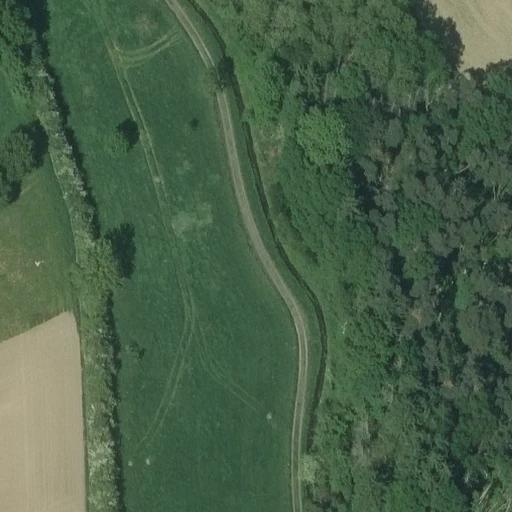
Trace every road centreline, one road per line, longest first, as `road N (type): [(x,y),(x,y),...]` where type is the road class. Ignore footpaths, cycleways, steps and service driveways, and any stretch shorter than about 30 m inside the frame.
road 1 (track): [(173,0),(212,68),(239,198),(294,308),(302,381),(291,448),(293,511)]
road 2 (track): [(373,0),(414,52),(466,97),(511,122)]
